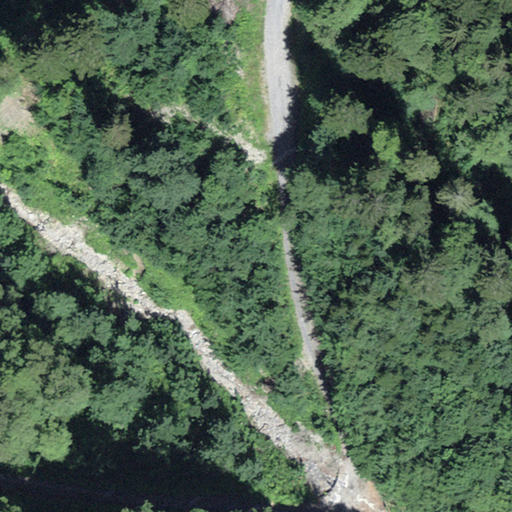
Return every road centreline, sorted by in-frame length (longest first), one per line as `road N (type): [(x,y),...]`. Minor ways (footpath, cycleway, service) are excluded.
road 1 (track): [(278,0),(280,136),(304,311),(360,478),(349,500),(308,511)]
road 2 (track): [(226,511),(0,483)]
